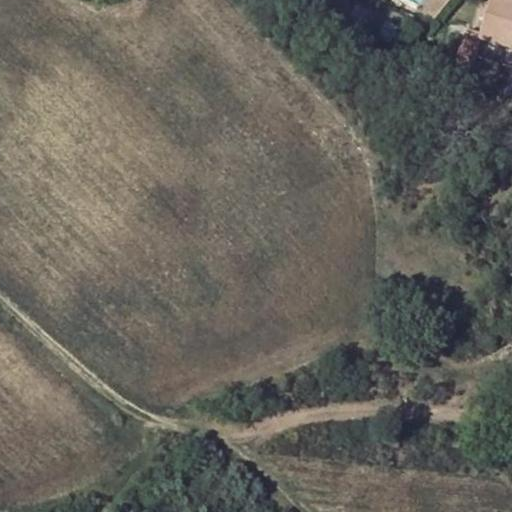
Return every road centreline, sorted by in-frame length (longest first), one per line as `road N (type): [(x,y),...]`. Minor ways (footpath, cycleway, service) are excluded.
road 1 (track): [(0,297),(62,357),(142,416),(186,428),(371,410),(511,414)]
road 2 (track): [(215,428),(305,511)]
